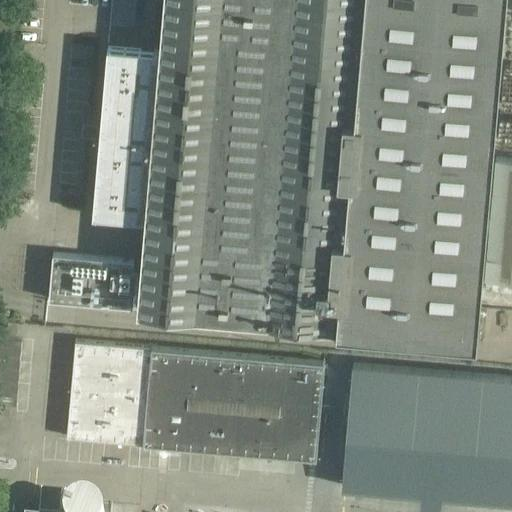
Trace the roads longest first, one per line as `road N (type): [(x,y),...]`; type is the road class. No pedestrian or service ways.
road 1 (unknown): [(511,343),(267,331),(23,302)]
road 2 (unknown): [(4,479),(485,511)]
road 3 (unknown): [(4,479),(23,302)]
